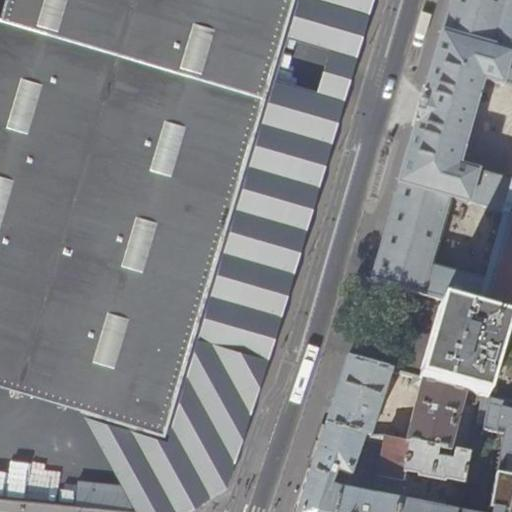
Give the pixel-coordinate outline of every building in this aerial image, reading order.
[(3,0),(0,10),(0,385),(77,408),(159,433),(288,0),(3,0)] [(288,0),(159,433),(77,408),(102,454),(134,511),(179,511),(219,485),(361,0),(288,0)] [(511,0),(451,0),(419,111),(379,248),(370,280),(436,299),(511,320),(511,0)] [(425,337),(414,377),(479,395),(491,399),(511,325),(511,320),(436,299),(425,337)] [(335,393),(325,426),(365,435),(368,436),(390,371),(347,358),(335,393)] [(474,424),(479,395),(414,377),(412,385),(420,387),(406,442),(411,443),(468,455),(471,437),(474,424)] [(479,395),(474,424),(502,430),(487,509),(490,510),(489,511),(511,511),(511,404),(491,399),(479,395)] [(325,426),(307,478),(296,511),(395,511),(398,501),(404,472),(411,443),(406,442),(385,437),(368,436),(365,435),(325,426)] [(468,455),(411,443),(404,472),(418,474),(418,476),(445,481),(445,480),(463,483),(463,480),(467,461),(468,455)] [(479,463),(467,461),(463,480),(475,483),(479,463)] [(412,504),(398,501),(395,511),(457,511),(459,502),(447,500),(445,510),(425,506),(426,502),(425,500),(420,499),(418,500),(413,499),(412,504)]
